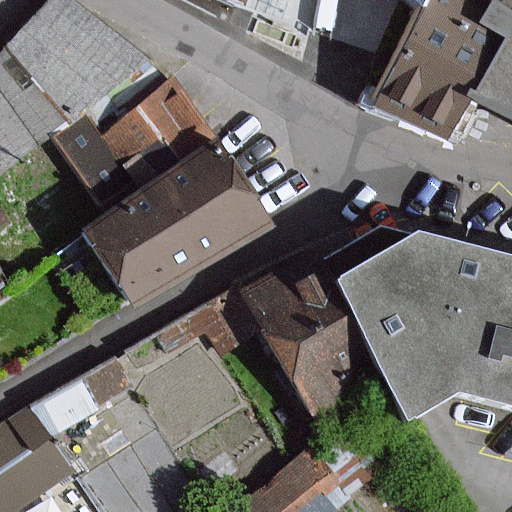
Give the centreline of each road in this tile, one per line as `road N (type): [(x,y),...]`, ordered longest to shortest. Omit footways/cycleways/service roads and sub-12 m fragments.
road 1 (residential): [(0,405),(374,193),(414,156)]
road 2 (residential): [(414,156),(353,131),(125,0)]
